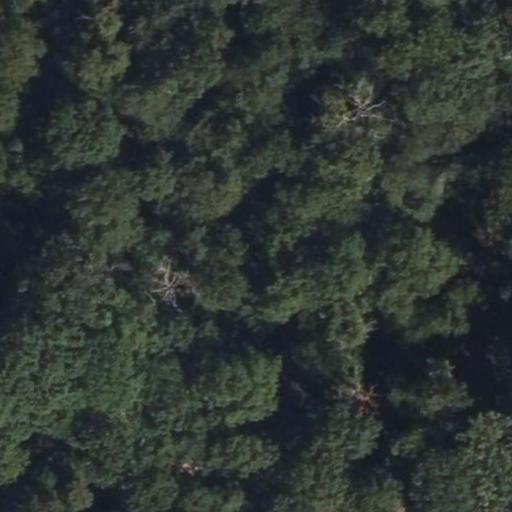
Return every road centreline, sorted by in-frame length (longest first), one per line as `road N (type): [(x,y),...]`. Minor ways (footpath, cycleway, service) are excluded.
road 1 (track): [(511,352),(448,286),(85,0)]
road 2 (track): [(397,511),(255,455),(0,448)]
road 3 (track): [(255,455),(448,286)]
